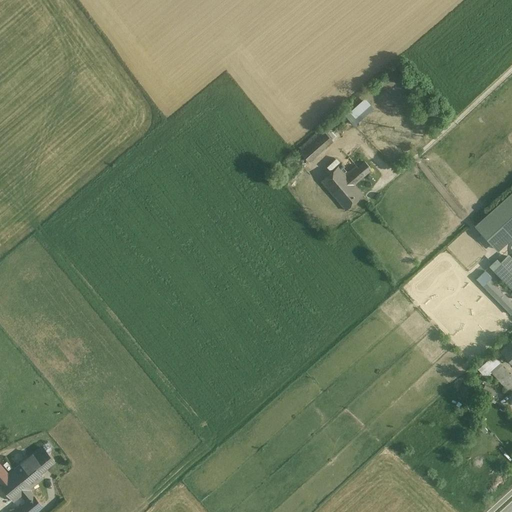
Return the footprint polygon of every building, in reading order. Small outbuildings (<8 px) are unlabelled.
[(361,103),(346,116),(355,127),(371,113),(361,103)] [(325,131),(303,151),(311,161),(333,140),(325,131)] [(377,165),(370,157),(366,161),(372,169),(377,165)] [(353,172),(347,177),(353,185),(372,169),(366,161),(358,167),(353,172)] [(353,172),(358,167),(355,164),(350,168),(353,172)] [(362,195),(353,185),(347,177),(338,168),(322,182),(346,209),(362,195)] [(511,193),(476,225),(498,250),(511,237),(511,193)] [(511,259),(509,256),(494,271),(511,288),(511,259)] [(511,363),(511,362),(511,341),(500,351),(511,363)] [(511,376),(500,364),(491,372),(507,389),(511,384),(511,376)] [(40,447),(13,470),(28,489),(29,490),(43,477),(40,473),(55,461),(48,453),(46,454),(40,447)] [(21,495),(28,489),(13,470),(8,474),(0,463),(0,484),(14,501),(21,495)] [(21,495),(27,502),(14,511),(33,511),(42,505),(34,495),(34,496),(29,490),(28,489),(21,495)]
